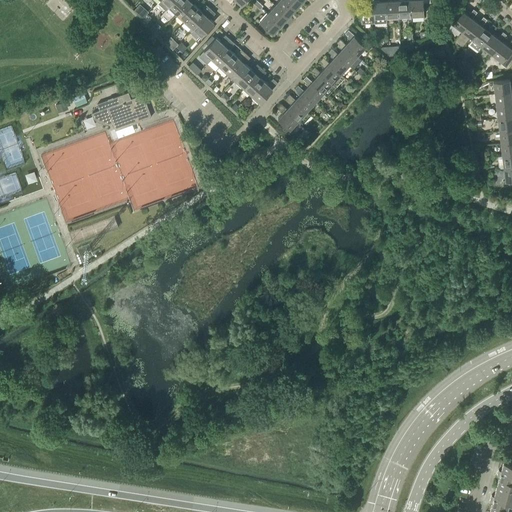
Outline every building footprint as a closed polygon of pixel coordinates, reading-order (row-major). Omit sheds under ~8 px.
[(166,10),(170,7),(175,0),(160,0),(158,3),(166,10)] [(190,1),(190,0),(175,0),(170,7),(178,14),(190,1)] [(185,21),(198,8),(194,4),(198,0),(190,0),(190,1),(178,14),(185,21)] [(296,9),(285,0),(279,0),(275,5),(288,17),(296,9)] [(303,1),(301,0),(285,0),(296,9),(303,1)] [(374,18),(373,2),(373,0),(370,0),(371,2),(360,3),(361,19),(374,18)] [(385,0),(382,0),(383,1),(373,2),(374,18),(375,24),(387,23),(387,17),(386,1),(385,0)] [(399,16),(398,0),(397,0),(395,0),(395,1),(386,1),(387,17),(399,16)] [(409,0),(406,0),(398,0),(399,16),(411,16),(409,0)] [(409,0),(411,16),(424,15),(423,0),(409,0)] [(206,15),(211,9),(207,5),(201,11),(198,8),(185,21),(193,29),(206,15)] [(288,17),(275,5),(267,13),(281,25),(288,17)] [(216,13),(211,9),(206,15),(193,29),(202,36),(214,23),(210,19),(216,13)] [(472,18),(473,19),(478,12),(474,9),(471,13),(472,15),(471,17),(462,10),(452,23),(462,31),(472,18)] [(281,25),(267,13),(260,21),(273,34),(281,25)] [(472,39),(482,26),(487,20),(483,17),(481,20),(482,22),(480,24),(473,19),(472,18),(462,31),(472,39)] [(478,51),(482,46),(492,34),(497,27),(493,24),(491,28),(491,30),(490,32),(482,26),(472,39),(468,43),(478,51)] [(352,38),(346,45),(358,56),(366,46),(355,36),(349,30),(345,34),(348,37),(350,36),(352,38)] [(501,41),(502,41),(507,35),(503,32),(501,35),(501,37),(500,40),(492,34),(482,46),(492,54),(501,41)] [(225,45),(230,39),(226,35),(221,41),(217,37),(204,51),(213,58),(225,45)] [(221,66),(233,52),(230,49),(235,43),(230,39),(225,45),(213,58),(220,65),(221,66)] [(349,65),(358,56),(346,45),(340,40),(337,43),(340,46),(342,45),(344,47),(338,54),(349,65)] [(509,47),(502,41),(501,41),(492,54),(502,62),(501,64),(506,68),(511,59),(511,51),(511,49),(511,40),(510,43),(511,45),(509,47)] [(241,59),(246,53),(242,49),(237,55),(233,52),(221,66),(228,73),(241,59)] [(349,65),(338,54),(332,49),(329,52),(332,54),(334,54),(336,55),(329,63),(341,74),(349,65)] [(236,80),(249,67),(245,63),(251,58),(246,53),(241,59),(228,73),(236,80)] [(213,58),(208,64),(215,71),(220,65),(213,58)] [(345,78),(341,74),(329,63),(323,58),(320,61),(323,64),(326,64),(327,65),(321,73),(332,84),(336,87),(345,78)] [(257,74),(262,68),(258,64),(252,70),(249,67),(236,80),(244,87),(257,74)] [(324,93),(332,84),(321,73),(314,67),(311,71),(314,74),(317,73),(319,75),(312,82),(324,93)] [(252,95),(265,81),(261,78),(267,72),(262,68),(257,74),(244,87),(252,95)] [(324,93),(312,82),(306,76),(303,80),(306,83),(308,82),(310,84),(304,91),(316,102),(324,93)] [(268,84),(265,81),(252,95),(260,102),(261,102),(273,89),(278,83),(274,79),(268,84)] [(493,81),(495,94),(511,92),(511,91),(511,88),(510,89),(509,79),(493,81)] [(307,111),(316,102),(304,91),(298,85),(294,89),(297,92),(300,91),(302,93),(295,100),(307,111)] [(116,130),(151,117),(152,117),(143,94),(131,99),(129,92),(98,104),(100,110),(93,113),(93,115),(96,119),(101,122),(106,123),(112,123),(113,122),(116,130)] [(511,101),(511,102),(511,92),(495,94),(496,106),(511,104),(511,101)] [(311,115),(307,111),(295,100),(289,95),(286,98),(289,101),(291,100),(293,102),(287,109),(299,120),(303,124),(311,115)] [(290,130),(299,120),(287,109),(281,104),(278,107),(281,110),(283,109),(285,111),(278,119),(290,130)] [(511,104),(496,106),(498,118),(511,116),(511,104)] [(511,116),(498,118),(499,131),(511,129),(511,116)] [(511,129),(499,131),(501,143),(511,141),(511,129)] [(511,141),(501,143),(502,156),(511,154),(511,141)] [(511,154),(502,156),(503,168),(511,167),(511,154)] [(511,167),(503,168),(505,181),(511,180),(511,167)] [(511,459),(511,462),(503,460),(501,471),(498,470),(496,476),(499,476),(496,487),(511,490),(511,459)] [(489,511),(510,511),(511,510),(511,490),(496,487),(494,496),(491,495),(489,501),(492,502),(489,511)]
